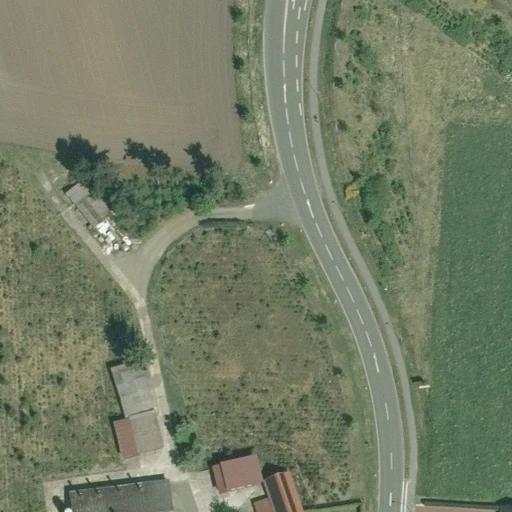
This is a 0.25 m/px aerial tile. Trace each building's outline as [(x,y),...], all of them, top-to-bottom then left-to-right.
[(92,189),(72,206),(93,230),(112,213),(92,189)] [(112,372),(127,420),(153,412),(137,364),(112,372)] [(127,420),(114,424),(125,460),(164,448),(153,412),(127,420)] [(254,459),(216,467),(222,493),(260,485),(254,459)] [(305,511),(292,472),(264,481),(270,499),(274,511),(305,511)] [(171,511),(168,483),(72,494),(74,511),(171,511)] [(274,511),(270,499),(254,504),(256,511),(274,511)]
